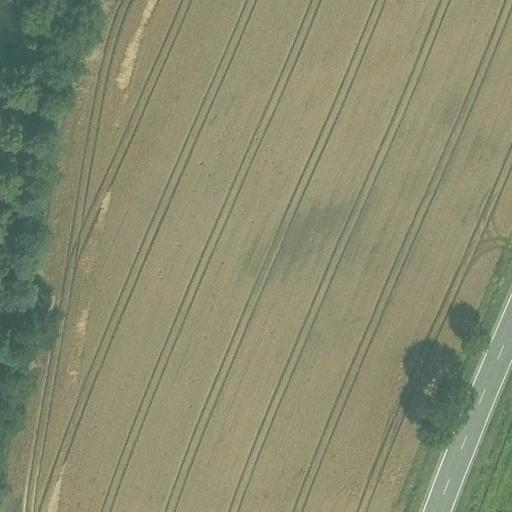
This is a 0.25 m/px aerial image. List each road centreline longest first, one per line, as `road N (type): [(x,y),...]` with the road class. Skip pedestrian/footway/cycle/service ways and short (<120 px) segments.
road 1 (unclassified): [(0,276),(57,0)]
road 2 (secondary): [(436,511),(511,324)]
